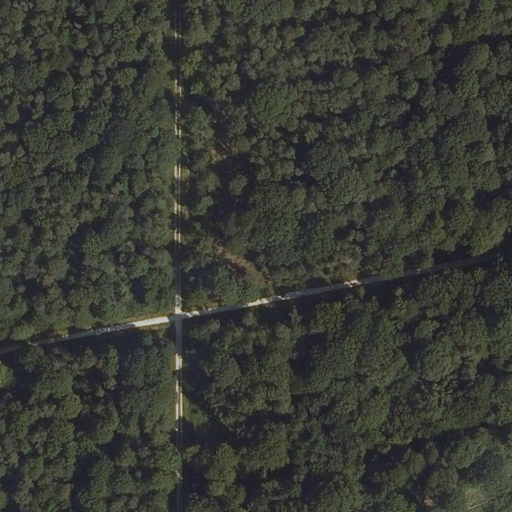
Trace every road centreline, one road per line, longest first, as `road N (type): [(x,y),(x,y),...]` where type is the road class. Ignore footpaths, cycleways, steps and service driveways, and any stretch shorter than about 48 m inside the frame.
road 1 (track): [(180,315),(511,253)]
road 2 (track): [(179,0),(180,315)]
road 3 (track): [(180,315),(182,511)]
road 4 (track): [(180,315),(0,353)]
